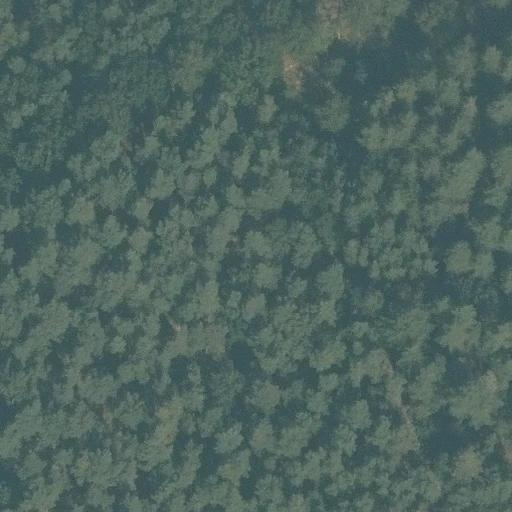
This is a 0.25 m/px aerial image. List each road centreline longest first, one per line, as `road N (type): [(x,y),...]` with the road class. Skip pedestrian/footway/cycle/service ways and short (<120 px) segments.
road 1 (track): [(180,0),(328,258),(453,511)]
road 2 (track): [(347,0),(222,78),(107,167),(0,229)]
